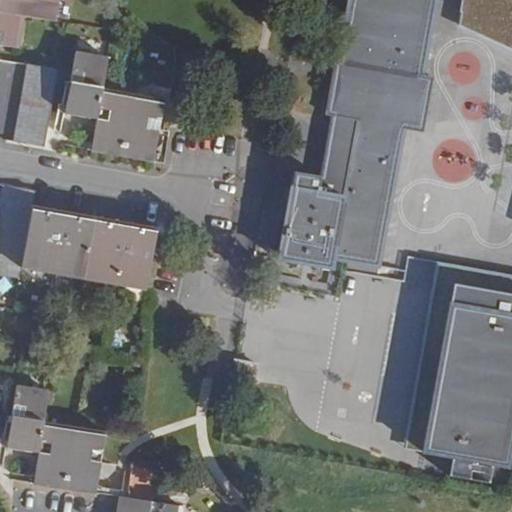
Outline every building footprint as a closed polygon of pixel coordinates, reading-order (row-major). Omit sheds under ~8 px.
[(0,0),(0,46),(13,48),(19,17),(55,22),(58,0),(0,0)] [(292,190),(279,260),(333,269),(335,259),(380,267),(406,130),(424,133),(435,77),(425,76),(438,0),(350,0),(339,60),(336,60),(326,116),(332,117),(323,175),(295,170),(292,190)] [(511,0),(463,0),(459,25),(511,50),(511,275),(439,262),(406,449),(423,453),(507,468),(511,439),(511,0)] [(153,163),(161,122),(164,102),(103,90),(108,59),(77,53),(66,114),(97,120),(92,151),(153,163)] [(58,71),(27,65),(14,142),(45,147),(58,71)] [(169,124),(161,122),(153,163),(162,164),(169,127),(169,124)] [(0,276),(20,280),(22,267),(146,290),(156,230),(32,207),(34,191),(2,185),(0,198),(0,276)] [(235,361),(231,383),(252,387),(256,365),(235,361)] [(17,387),(8,447),(39,453),(34,484),(96,493),(104,441),(105,433),(44,423),(49,391),(17,387)] [(126,499),(120,498),(117,511),(181,511),(182,508),(126,499)]
